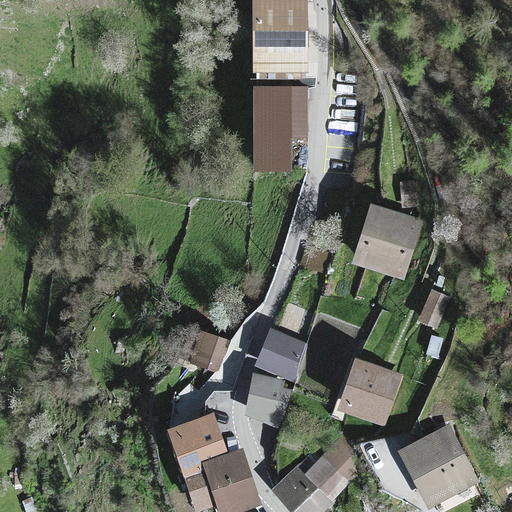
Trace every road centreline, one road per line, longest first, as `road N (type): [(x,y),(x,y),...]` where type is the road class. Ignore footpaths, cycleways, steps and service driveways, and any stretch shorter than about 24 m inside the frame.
road 1 (tertiary): [(282,511),(246,445),(241,382),(302,197),(322,52),(319,0)]
road 2 (track): [(332,0),(388,83),(417,154),(432,221),(423,280),(402,330)]
